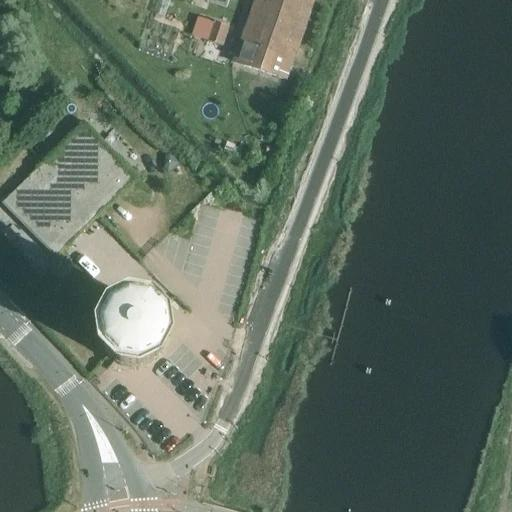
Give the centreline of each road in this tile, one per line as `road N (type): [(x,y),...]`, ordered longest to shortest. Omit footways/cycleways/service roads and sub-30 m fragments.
road 1 (unclassified): [(137,479),(200,456),(234,407),(376,0)]
road 2 (tertiary): [(137,479),(113,435),(49,369)]
road 3 (tertiary): [(49,369),(85,433),(96,486)]
